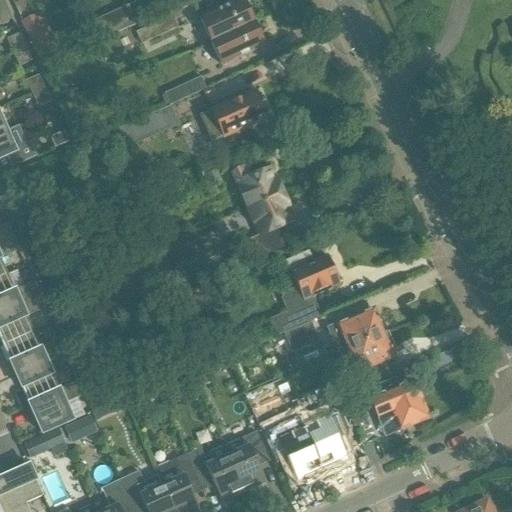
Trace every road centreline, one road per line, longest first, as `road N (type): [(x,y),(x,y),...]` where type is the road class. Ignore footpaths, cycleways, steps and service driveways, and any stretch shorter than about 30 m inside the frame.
road 1 (tertiary): [(511,334),(349,0)]
road 2 (residential): [(330,511),(511,430)]
road 3 (unknown): [(469,250),(298,338)]
road 4 (unknown): [(360,23),(236,85)]
road 5 (unknown): [(464,0),(446,49),(404,117)]
